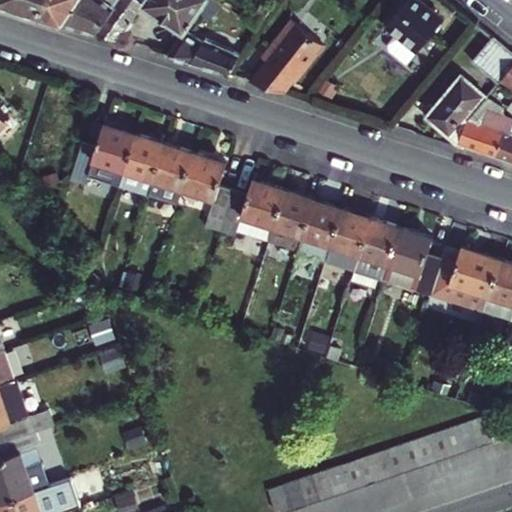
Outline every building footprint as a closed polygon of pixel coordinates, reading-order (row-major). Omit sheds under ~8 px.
[(0,0),(0,1),(41,14),(45,0),(0,0)] [(63,21),(78,0),(45,0),(41,14),(63,21)] [(78,0),(63,21),(96,32),(117,0),(78,0)] [(131,21),(144,1),(141,0),(117,0),(96,32),(117,39),(122,32),(125,34),(133,22),(131,21)] [(144,0),(144,1),(185,30),(207,0),(144,0)] [(443,16),(423,0),(406,0),(386,26),(416,50),(443,16)] [(259,27),(272,10),(263,4),(251,21),(259,27)] [(251,21),(236,11),(227,24),(249,40),(259,27),(251,21)] [(298,22),(324,42),(333,31),(307,11),(298,22)] [(317,51),(324,42),(298,22),(293,17),(269,47),(275,52),(268,60),(253,79),(285,90),(294,79),(297,81),(319,53),(317,51)] [(168,54),(230,72),(240,52),(207,36),(203,40),(185,30),(168,54)] [(472,59),(498,83),(502,79),(511,66),(511,51),(492,35),(472,59)] [(275,52),(269,47),(263,56),(268,60),(275,52)] [(511,66),(502,79),(511,87),(511,100),(507,107),(511,111),(511,66)] [(459,143),(469,117),(479,105),(487,95),(461,73),(427,115),(459,143)] [(0,128),(11,117),(0,105),(0,128)] [(479,105),(469,117),(480,121),(484,112),(495,116),(501,113),(479,105)] [(480,121),(469,117),(459,143),(497,157),(505,132),(508,133),(511,123),(511,117),(501,113),(495,116),(484,112),(480,121)] [(124,168),(136,132),(103,122),(97,142),(82,138),(70,176),(87,182),(94,159),(124,168)] [(511,123),(508,133),(505,132),(497,157),(511,162),(511,123)] [(119,183),(149,193),(165,142),(136,132),(124,168),(119,183)] [(177,202),(182,187),(194,151),(165,142),(149,193),(177,202)] [(227,161),(194,151),(182,187),(213,197),(205,223),(220,228),(233,188),(220,183),(227,161)] [(243,214),(274,224),(285,188),(253,177),(248,192),(233,188),(220,228),(237,234),(243,214)] [(298,249),(315,197),(285,188),(274,224),(292,230),(287,246),(298,249)] [(343,206),(315,197),(298,249),(327,258),(343,206)] [(343,206),(327,258),(355,267),(372,216),(343,206)] [(380,275),(384,277),(401,225),(372,216),(355,267),(357,268),(354,278),(376,285),(380,275)] [(384,277),(432,292),(443,256),(429,252),(434,235),(401,225),(384,277)] [(461,285),(490,294),(501,257),(462,244),(457,261),(443,256),(432,292),(456,300),(461,285)] [(511,316),(511,260),(501,257),(490,294),(485,307),(511,316)] [(84,285),(72,289),(75,300),(88,296),(84,285)] [(108,317),(90,323),(97,342),(114,336),(108,317)] [(313,347),(326,351),(329,341),(316,337),(313,347)] [(118,345),(100,351),(107,370),(124,364),(118,345)] [(341,348),(331,345),(328,355),(338,358),(341,348)] [(0,382),(16,377),(6,349),(0,350),(0,382)] [(394,364),(378,359),(375,370),(390,375),(394,364)] [(29,414),(16,377),(0,382),(0,442),(37,429),(56,423),(50,407),(29,414)] [(124,397),(138,392),(134,381),(120,386),(124,397)] [(471,395),(469,399),(481,403),(483,398),(484,394),(472,390),(471,395)] [(485,415),(471,419),(480,445),(494,441),(485,415)] [(471,419),(457,424),(465,450),(480,445),(471,419)] [(457,424),(442,429),(451,455),(465,450),(457,424)] [(0,501),(50,485),(42,461),(29,466),(24,450),(42,444),(37,429),(0,442),(0,448),(3,456),(0,456),(0,501)] [(442,429),(428,434),(437,460),(451,455),(442,429)] [(428,434),(414,439),(422,465),(437,460),(428,434)] [(414,439),(399,444),(408,470),(422,465),(414,439)] [(399,444),(385,449),(394,474),(408,470),(399,444)] [(385,449),(370,453),(379,479),(394,474),(385,449)] [(370,453),(356,458),(365,484),(379,479),(370,453)] [(356,458),(342,463),(350,489),(365,484),(356,458)] [(342,463),(327,468),(336,494),(350,489),(342,463)] [(327,468),(313,473),(322,499),(336,494),(327,468)] [(313,473),(299,478),(307,503),(322,499),(313,473)] [(299,478),(284,483),(293,508),(307,503),(299,478)] [(284,483),(270,487),(278,511),(282,511),(293,508),(284,483)] [(0,503),(3,511),(59,511),(50,485),(0,501),(0,503)]
